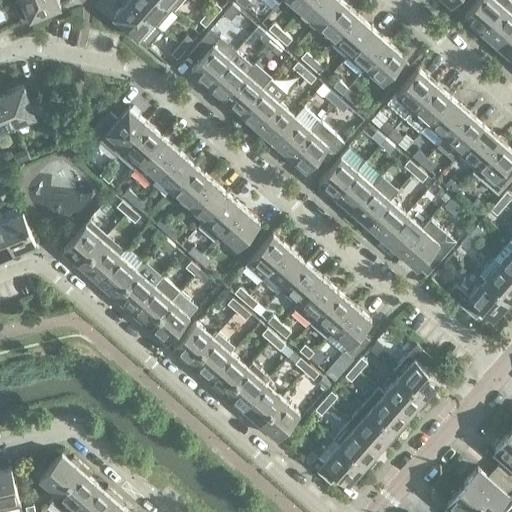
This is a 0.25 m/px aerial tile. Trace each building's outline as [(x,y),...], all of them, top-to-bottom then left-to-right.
[(59,0),(15,0),(23,20),(62,4),(59,0)] [(154,20),(131,0),(127,0),(114,15),(139,37),(154,20)] [(164,0),(131,0),(154,20),(159,24),(173,8),(169,4),(164,0)] [(291,0),(301,8),(308,0),(291,0)] [(308,0),(301,8),(318,23),(337,0),(308,0)] [(337,0),(318,23),(334,37),(356,12),(343,0),(337,0)] [(477,0),(465,14),(482,29),(508,0),(477,0)] [(511,0),(508,0),(482,29),(498,44),(511,28),(511,0)] [(208,11),(214,16),(222,7),(216,1),(208,11)] [(233,2),(224,12),(231,18),(240,8),(233,2)] [(200,20),(206,25),(214,16),(208,11),(200,20)] [(334,37),(350,52),(373,26),(356,12),(334,37)] [(268,27),(277,35),(283,29),(274,21),(268,27)] [(360,74),(367,66),(389,41),(373,26),(350,52),(344,59),(360,74)] [(192,67),(208,81),(230,56),(214,42),(219,36),(211,28),(194,47),(203,54),(192,67)] [(511,28),(498,44),(511,55),(511,28)] [(277,35),(287,43),(292,37),(283,29),(277,35)] [(260,37),(269,45),(274,39),(265,31),(260,37)] [(179,43),(186,48),(194,39),(188,33),(179,43)] [(269,45),(278,53),(284,47),(274,39),(269,45)] [(389,41),(367,66),(384,81),(406,56),(389,41)] [(171,52),(178,57),(186,48),(179,43),(171,52)] [(301,56),(310,64),(315,58),(306,49),(301,56)] [(208,81),(225,96),(247,70),(230,56),(208,81)] [(310,64),(319,72),(325,66),(315,58),(310,64)] [(292,65),(301,74),(307,67),(298,59),(292,65)] [(406,61),(396,71),(401,75),(410,65),(406,61)] [(413,106),(435,82),(418,66),(396,91),(413,106)] [(307,67),(301,74),(310,82),(316,75),(307,67)] [(225,96),(241,110),(263,85),(247,70),(225,96)] [(241,110),(257,125),(280,99),(288,90),(271,76),(263,85),(241,110)] [(333,84),(342,92),(348,86),(339,78),(333,84)] [(323,82),(317,90),(319,92),(326,84),(323,82)] [(422,130),(424,127),(452,96),(435,82),(413,106),(405,115),(422,130)] [(3,92),(16,123),(36,115),(39,123),(51,118),(41,94),(30,98),(23,83),(3,92)] [(342,92),(352,101),(357,94),(348,86),(342,92)] [(325,94),(334,102),(339,96),(330,88),(325,94)] [(0,92),(0,129),(16,123),(3,92),(0,92)] [(339,96),(334,102),(343,110),(349,104),(339,96)] [(441,142),(468,111),(452,96),(424,127),(441,142)] [(257,125),(274,139),(296,114),(280,99),(257,125)] [(116,155),(118,153),(124,146),(146,120),(129,105),(118,118),(110,110),(92,129),(101,137),(99,140),(116,155)] [(371,118),(389,133),(394,127),(385,119),(385,114),(379,109),(371,118)] [(455,159),(463,150),(485,125),(468,111),(441,142),(438,144),(455,159)] [(274,139),(290,153),(312,128),(296,114),(274,139)] [(312,128),(290,153),(307,168),(329,143),(336,149),(344,140),(320,119),(312,128)] [(118,153),(134,167),(163,134),(146,120),(124,146),(118,153)] [(479,165),(501,140),(485,125),(463,150),(479,165)] [(389,133),(398,141),(403,135),(394,127),(389,133)] [(371,135),(380,143),(386,137),(377,129),(371,135)] [(150,181),(157,174),(179,149),(163,134),(134,167),(150,181)] [(380,143),(389,151),(395,145),(386,137),(380,143)] [(474,171),(499,193),(511,178),(511,149),(501,140),(479,165),(474,171)] [(319,179),(336,194),(358,169),(366,160),(349,145),(319,179)] [(14,153),(17,160),(29,156),(26,148),(14,153)] [(412,154),(421,162),(427,156),(418,148),(412,154)] [(157,174),(173,188),(195,163),(179,149),(157,174)] [(421,162),(431,170),(436,164),(427,156),(421,162)] [(404,164),(413,172),(418,165),(409,157),(404,164)] [(336,194),(353,209),(375,184),(383,175),(366,160),(358,169),(336,194)] [(173,188),(189,202),(211,177),(195,163),(173,188)] [(418,165),(413,172),(422,180),(428,173),(418,165)] [(100,172),(109,180),(114,174),(105,166),(100,172)] [(444,183),(454,191),(459,184),(450,176),(444,183)] [(189,202),(205,217),(227,192),(211,177),(189,202)] [(353,209),(369,223),(391,198),(375,184),(353,209)] [(442,186),(436,192),(446,200),(451,194),(442,186)] [(123,193),(132,201),(138,195),(128,187),(123,193)] [(511,193),(507,189),(499,198),(505,204),(511,195),(511,193)] [(221,231),(244,206),(227,192),(205,217),(198,224),(215,238),(221,231)] [(132,201),(141,209),(147,203),(138,195),(132,201)] [(452,195),(443,205),(455,215),(463,206),(452,195)] [(117,204),(126,212),(131,206),(122,198),(117,204)] [(369,223),(385,238),(408,213),(391,198),(369,223)] [(499,198),(491,208),(497,213),(505,204),(499,198)] [(0,209),(0,214),(2,218),(14,249),(24,245),(26,250),(38,245),(23,210),(20,202),(0,209)] [(131,206),(126,212),(135,220),(140,214),(131,206)] [(221,231),(223,233),(238,246),(261,221),(244,206),(221,231)] [(385,238),(402,252),(424,227),(408,213),(385,238)] [(156,222),(165,230),(171,223),(161,215),(156,222)] [(2,218),(0,218),(0,260),(6,258),(4,253),(14,249),(2,218)] [(419,266),(428,274),(457,240),(432,218),(424,227),(402,252),(418,267),(419,266)] [(68,259),(78,268),(103,238),(85,222),(63,248),(72,255),(68,259)] [(165,230),(174,238),(180,232),(171,223),(165,230)] [(477,223),(469,233),(475,238),(483,229),(477,223)] [(151,235),(160,243),(166,236),(157,228),(151,235)] [(262,279),(268,272),(290,247),(273,232),(245,264),(262,279)] [(469,233),(460,242),(467,247),(475,238),(469,233)] [(166,236),(160,243),(170,251),(175,244),(166,236)] [(91,272),(98,279),(121,253),(103,238),(78,268),(87,276),(91,272)] [(511,240),(510,239),(495,256),(511,270),(511,240)] [(188,250),(197,258),(202,252),(193,243),(188,250)] [(278,293),(307,262),(290,247),(268,272),(262,279),(278,293)] [(197,258),(206,266),(211,260),(202,252),(197,258)] [(103,289),(112,298),(138,269),(121,253),(98,279),(106,285),(103,289)] [(511,270),(495,256),(480,273),(511,301),(511,270)] [(186,265),(195,273),(200,267),(191,259),(186,265)] [(125,303),(132,309),(163,275),(146,260),(138,269),(112,298),(122,306),(125,303)] [(285,286),(301,301),(323,276),(307,262),(285,286)] [(200,267),(195,273),(204,281),(209,275),(200,267)] [(464,289),(456,298),(477,317),(484,308),(494,317),(502,308),(506,312),(511,305),(511,301),(480,273),(479,275),(483,279),(470,294),(464,289)] [(137,319),(146,327),(180,289),(163,275),(132,309),(140,315),(137,319)] [(295,307),(312,322),(339,290),(323,276),(301,301),(295,307)] [(235,291),(244,299),(249,293),(240,285),(235,291)] [(146,327),(156,336),(159,332),(167,340),(198,305),(180,289),(146,327)] [(328,336),(334,330),(356,305),(339,290),(312,322),(328,336)] [(244,299),(253,307),(259,312),(263,307),(257,302),(259,301),(249,293),(244,299)] [(227,301),(236,309),(242,303),(233,295),(227,301)] [(242,303),(236,309),(246,317),(251,311),(242,303)] [(328,336),(345,350),(331,365),(334,367),(329,373),(336,379),(370,340),(361,331),(372,319),(356,305),(334,330),(328,336)] [(267,320),(277,328),(282,321),(273,313),(267,320)] [(178,356),(188,364),(213,335),(196,320),(174,345),(182,352),(178,356)] [(277,328),(286,336),(291,330),(282,321),(277,328)] [(262,332),(271,340),(276,334),(267,326),(262,332)] [(201,368),(209,375),(231,350),(235,345),(218,330),(213,335),(188,364),(198,372),(201,368)] [(276,334),(271,340),(280,348),(286,342),(276,334)] [(382,346),(375,340),(369,347),(376,353),(382,346)] [(300,348),(309,356),(314,350),(305,342),(300,348)] [(394,369),(400,374),(430,400),(438,391),(434,387),(441,378),(430,369),(438,360),(418,342),(394,369)] [(213,386),(222,395),(248,365),(231,350),(209,375),(217,382),(213,386)] [(295,361),(304,369),(310,363),(301,355),(295,361)] [(361,355),(353,364),(359,370),(368,360),(361,355)] [(236,399),(243,405),(265,380),(269,376),(252,360),(248,365),(222,395),(232,403),(236,399)] [(310,363),(304,369),(314,377),(319,371),(310,363)] [(353,364),(345,374),(351,379),(359,370),(353,364)] [(322,374),(317,380),(326,388),(331,382),(322,374)] [(400,374),(385,391),(410,413),(417,405),(421,409),(430,400),(400,374)] [(247,416),(257,425),(282,395),(265,380),(243,405),(251,412),(247,416)] [(378,385),(363,402),(399,434),(408,425),(403,421),(410,413),(385,391),(378,385)] [(331,389),(323,398),(329,404),(338,394),(331,389)] [(257,425),(266,433),(270,429),(279,436),(301,411),(282,395),(257,425)] [(323,398),(315,407),(321,413),(329,404),(323,398)] [(363,402),(348,419),(380,448),(387,440),(391,444),(399,434),(363,402)] [(333,436),(335,438),(369,468),(378,459),(373,455),(380,448),(348,419),(333,436)] [(503,455),(495,464),(511,479),(511,431),(509,429),(493,447),(503,455)] [(310,463),(310,464),(331,482),(339,473),(349,482),(356,473),(361,477),(369,468),(335,438),(320,455),(318,454),(310,463)] [(39,476),(57,492),(83,462),(73,454),(70,458),(61,451),(39,476)] [(49,501),(61,511),(68,511),(74,507),(96,481),(88,475),(92,471),(83,462),(57,492),(49,501)] [(477,465),(462,483),(493,511),(494,511),(502,511),(511,501),(511,479),(495,464),(487,473),(477,465)] [(0,509),(19,505),(10,465),(0,467),(0,509)] [(68,511),(100,511),(117,493),(107,484),(104,488),(96,481),(74,507),(68,511)] [(455,509),(452,511),(494,511),(493,511),(462,483),(446,501),(455,509)] [(130,511),(131,511),(123,505),(127,501),(117,493),(100,511),(130,511)] [(25,505),(27,511),(35,511),(34,503),(25,505)]
